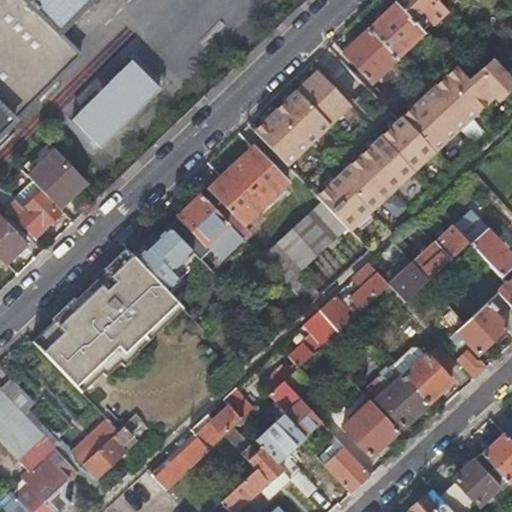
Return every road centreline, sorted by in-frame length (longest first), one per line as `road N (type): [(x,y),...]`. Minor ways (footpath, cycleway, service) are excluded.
road 1 (residential): [(0,323),(342,0)]
road 2 (residential): [(511,372),(360,511)]
